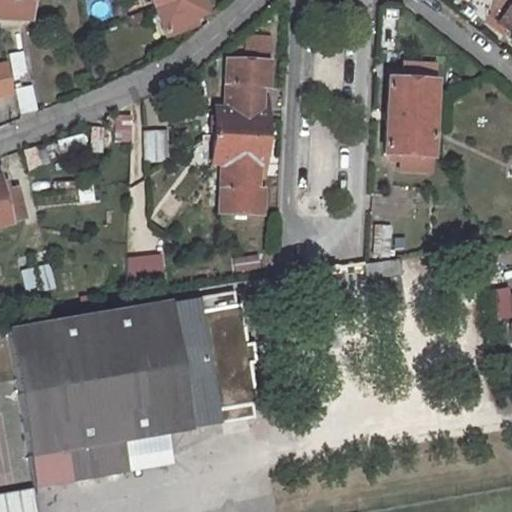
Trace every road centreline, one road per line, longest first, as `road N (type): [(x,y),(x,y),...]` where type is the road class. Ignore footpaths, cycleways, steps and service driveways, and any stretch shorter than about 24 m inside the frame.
road 1 (residential): [(297,0),(286,223),(349,228),(365,0)]
road 2 (unknown): [(115,511),(168,499),(314,436),(332,409),(314,225)]
road 3 (residential): [(0,134),(117,92),(214,35),(249,0)]
road 4 (residential): [(511,72),(411,0)]
